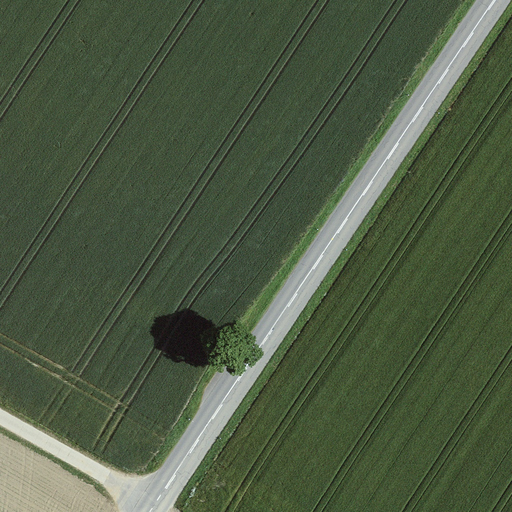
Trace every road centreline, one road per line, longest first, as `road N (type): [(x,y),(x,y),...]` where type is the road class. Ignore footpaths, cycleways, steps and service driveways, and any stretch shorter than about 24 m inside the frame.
road 1 (secondary): [(494,0),(151,511)]
road 2 (track): [(0,419),(154,505)]
